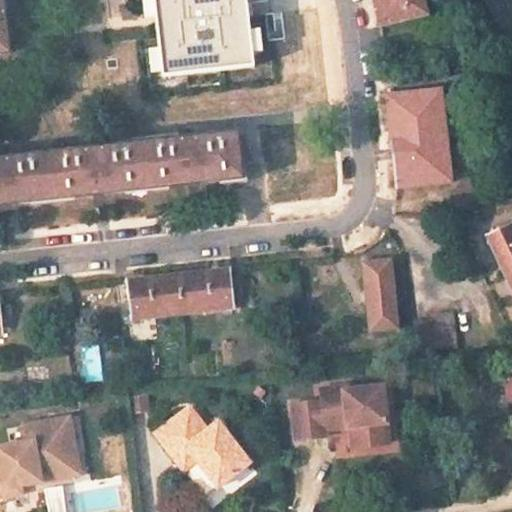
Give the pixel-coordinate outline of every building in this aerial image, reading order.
[(0,0),(0,55),(9,54),(4,11),(3,0),(0,0)] [(266,0),(158,0),(168,81),(274,69),(266,0)] [(423,0),(372,0),(379,26),(427,14),(423,0)] [(149,46),(150,72),(162,72),(161,46),(149,46)] [(511,93),(511,72),(500,78),(508,95),(511,93)] [(441,89),(385,95),(396,189),(451,182),(441,89)] [(242,172),(237,133),(0,159),(0,196),(9,195),(10,205),(36,202),(36,195),(67,192),(67,199),(94,195),(93,186),(103,185),(104,194),(131,191),(130,185),(161,182),(162,188),(189,185),(188,175),(198,174),(199,183),(226,181),(225,175),(242,172)] [(226,181),(242,179),(242,172),(225,175),(226,181)] [(189,185),(199,183),(198,174),(188,175),(189,185)] [(131,191),(162,188),(161,182),(130,185),(131,191)] [(94,195),(104,194),(103,185),(93,186),(94,195)] [(36,202),(67,199),(67,192),(36,195),(36,202)] [(0,205),(10,205),(9,195),(0,196),(0,205)] [(511,222),(488,233),(511,284),(511,222)] [(391,259),(361,262),(369,333),(399,330),(391,259)] [(230,269),(126,281),(131,319),(235,308),(230,269)] [(414,321),(418,353),(457,348),(452,312),(431,315),(431,318),(414,321)] [(82,345),(85,382),(102,380),(99,343),(82,345)] [(348,387),(321,390),(322,402),(292,405),(298,441),(328,438),(328,430),(351,428),(363,426),(366,447),(390,443),(383,386),(349,391),(348,387)] [(207,432),(189,409),(155,435),(173,459),(182,452),(192,465),(196,462),(216,489),(248,464),(218,423),(207,432)] [(76,417),(63,418),(65,436),(78,435),(76,417)] [(31,438),(1,441),(5,481),(6,491),(24,488),(23,480),(43,479),(43,473),(82,469),(78,435),(65,436),(63,418),(29,422),(31,438)] [(363,426),(351,428),(353,448),(366,447),(363,426)] [(118,434),(100,435),(103,473),(121,472),(118,434)] [(182,452),(173,459),(183,472),(192,465),(182,452)] [(82,469),(43,473),(43,479),(82,474),(82,469)]
